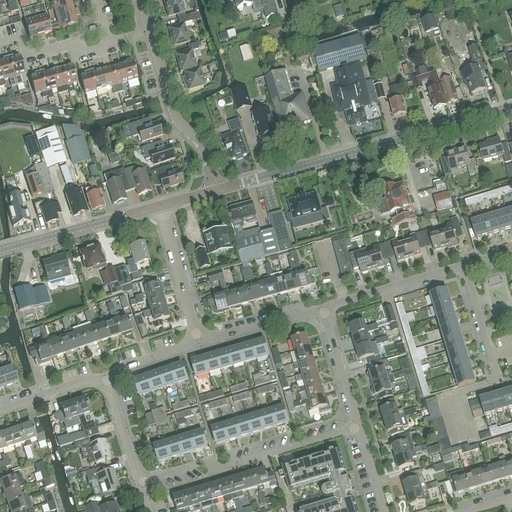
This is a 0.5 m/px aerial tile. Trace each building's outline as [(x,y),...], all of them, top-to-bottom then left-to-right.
[(51,0),(54,9),(72,4),(70,0),(51,0)] [(190,15),(189,11),(184,12),(180,0),(163,0),(168,17),(181,13),(182,17),(190,15)] [(234,0),(238,9),(252,5),(254,13),(264,10),(267,20),(278,17),(273,0),(269,0),(266,1),(266,0),(234,0)] [(54,9),(57,19),(71,15),(70,12),(74,11),(72,4),(54,9)] [(35,18),(39,32),(43,31),(44,35),(51,33),(48,22),(46,15),(35,18)] [(57,19),(58,23),(60,30),(78,25),(75,18),(72,19),(71,15),(57,19)] [(190,15),(182,17),(177,19),(179,25),(168,28),(173,47),(189,42),(184,24),(192,22),(190,15)] [(438,29),(434,16),(421,20),(425,34),(438,29)] [(25,21),(30,39),(37,37),(36,33),(39,32),(35,18),(25,21)] [(360,33),(364,50),(375,47),(371,30),(360,33)] [(370,102),(374,101),(370,83),(365,84),(360,62),(367,60),(360,36),(313,49),(320,72),(335,68),(339,85),(332,87),(338,112),(345,110),(346,113),(350,128),(367,123),(363,107),(371,105),(370,102)] [(199,50),(197,43),(187,46),(189,51),(192,50),(192,52),(199,50)] [(243,62),(253,59),(248,44),(239,47),(243,62)] [(478,47),(469,50),(474,64),(483,61),(478,47)] [(197,68),(192,52),(192,50),(189,51),(176,54),(181,72),(184,72),(197,68)] [(16,56),(14,55),(9,57),(17,85),(22,84),(20,76),(25,74),(20,57),(16,58),(16,56)] [(0,62),(0,66),(4,80),(9,79),(12,87),(17,85),(9,57),(3,58),(2,60),(3,62),(0,62)] [(126,64),(122,65),(127,83),(138,80),(132,60),(131,59),(126,61),(126,62),(126,64)] [(73,65),(62,69),(68,91),(69,93),(74,92),(72,85),(78,83),(73,65)] [(112,68),(119,93),(124,91),(122,84),(127,83),(122,65),(112,68)] [(184,72),(185,78),(182,78),(185,87),(188,86),(189,90),(205,86),(200,67),(197,68),(184,72)] [(478,67),(461,73),(466,87),(469,87),(471,95),(486,90),(478,67)] [(106,89),(111,87),(113,94),(119,93),(112,68),(101,71),(106,89)] [(418,75),(412,77),(417,90),(423,88),(421,81),(430,78),(433,88),(428,90),(434,109),(445,105),(434,70),(428,72),(427,68),(424,70),(424,69),(420,70),(420,71),(417,72),(418,75)] [(62,69),(51,72),(56,89),(58,95),(68,91),(62,69)] [(436,71),(447,104),(458,101),(451,79),(445,81),(441,69),(436,71)] [(45,70),(40,72),(47,97),(48,100),(53,98),(51,91),(56,89),(51,72),(47,73),(47,71),(45,70)] [(97,70),(95,70),(90,71),(96,92),(106,89),(101,71),(97,72),(97,70)] [(89,71),(84,73),(83,74),(84,76),(80,77),(85,95),(96,92),(90,71),(89,71)] [(34,76),(30,78),(35,95),(42,93),(43,98),(47,97),(40,72),(35,73),(34,75),(34,76)] [(287,72),(265,78),(281,130),(311,121),(303,94),(294,97),(287,72)] [(393,100),(390,101),(394,116),(406,113),(399,85),(390,87),(393,100)] [(232,93),(237,112),(252,108),(246,89),(232,93)] [(132,100),(134,106),(144,103),(142,97),(132,100)] [(261,111),(263,115),(254,117),(260,138),(261,138),(264,139),(268,138),(269,135),(276,133),(270,112),(269,109),(261,111)] [(159,126),(158,122),(152,124),(150,119),(128,126),(132,138),(140,135),(142,142),(162,135),(161,131),(163,131),(161,126),(159,126)] [(228,151),(228,152),(229,151),(231,160),(236,158),(236,160),(238,160),(242,159),(243,157),(242,156),(247,154),(239,132),(243,131),(239,120),(228,123),(232,134),(224,137),(226,145),(226,146),(227,146),(228,151)] [(57,134),(38,141),(47,169),(66,163),(57,134)] [(33,136),(24,139),(31,158),(39,155),(33,136)] [(66,143),(73,166),(90,160),(83,137),(66,143)] [(511,162),(508,150),(503,151),(499,138),(491,141),(492,143),(479,146),(483,161),(503,156),(505,164),(511,162)] [(164,148),(162,142),(141,149),(145,161),(151,159),(154,165),(174,158),(173,155),(175,154),(173,149),(171,149),(170,146),(164,148)] [(447,158),(440,160),(445,176),(451,174),(450,171),(467,166),(470,177),(478,174),(474,160),(469,162),(465,148),(446,153),(447,158)] [(54,191),(45,164),(34,167),(35,171),(25,175),(27,183),(32,198),(54,191)] [(155,185),(161,183),(163,190),(184,183),(179,170),(173,172),(171,166),(151,173),(155,185)] [(135,167),(124,171),(123,171),(130,191),(136,189),(138,196),(151,191),(144,171),(137,173),(135,167)] [(123,169),(104,175),(114,204),(117,203),(118,204),(123,202),(123,201),(126,200),(124,193),(130,191),(123,171),(124,171),(123,169)] [(394,227),(417,220),(415,212),(412,213),(410,207),(411,207),(404,184),(394,187),(394,186),(383,189),(386,200),(377,203),(377,205),(377,206),(379,212),(380,212),(380,214),(390,211),(391,213),(396,212),(397,218),(392,219),(394,227)] [(511,189),(511,186),(499,189),(501,196),(511,192),(511,189)] [(92,188),(85,191),(92,211),(98,209),(99,210),(103,209),(103,208),(104,207),(99,191),(94,193),(92,188)] [(499,189),(488,193),(490,199),(501,196),(499,189)] [(81,191),(66,196),(73,217),(87,212),(88,212),(81,191)] [(488,193),(476,196),(478,203),(490,199),(488,193)] [(12,210),(8,211),(11,222),(12,222),(13,227),(13,228),(31,223),(31,222),(23,194),(9,198),(10,202),(9,203),(10,205),(12,210)] [(292,214),(286,215),(288,222),(294,220),(296,228),(327,219),(325,211),(321,212),(316,194),(306,197),(305,196),(299,198),(288,201),(292,214)] [(449,195),(435,199),(438,213),(452,209),(449,195)] [(478,203),(476,196),(465,200),(467,206),(478,203)] [(43,203),(35,206),(39,218),(42,217),(45,226),(58,221),(56,215),(61,214),(58,205),(53,206),(45,209),(43,203)] [(251,203),(245,205),(245,206),(231,210),(232,213),(228,214),(230,224),(231,224),(235,243),(235,242),(243,240),(240,227),(242,226),(241,222),(248,221),(248,223),(257,220),(256,217),(253,204),(251,204),(251,203)] [(269,216),(274,232),(280,254),(292,250),(282,212),(269,216)] [(506,212),(495,216),(499,232),(511,228),(506,212)] [(495,216),(483,219),(488,235),(499,232),(495,216)] [(464,220),(468,230),(473,229),(470,219),(464,220)] [(488,235),(483,219),(471,223),(476,239),(488,235)] [(456,238),(462,236),(458,221),(446,225),(448,230),(441,232),(446,248),(450,247),(451,248),(458,246),(456,238)] [(434,252),(446,248),(441,232),(434,234),(433,229),(421,233),(426,247),(432,245),(434,252)] [(206,236),(211,255),(231,250),(226,230),(206,236)] [(265,257),(280,254),(274,232),(259,236),(265,257)] [(404,243),(409,259),(421,256),(419,249),(426,247),(421,233),(409,236),(411,241),(404,243)] [(343,235),(332,238),(333,243),(345,240),(343,235)] [(265,257),(259,236),(247,239),(243,240),(235,243),(241,264),(265,257)] [(345,240),(333,243),(333,244),(335,249),(346,246),(345,240)] [(398,263),(409,259),(404,243),(398,245),(396,240),(384,244),(389,258),(396,256),(398,263)] [(127,263),(128,266),(130,275),(137,273),(135,265),(150,261),(145,243),(129,247),(133,261),(127,263)] [(373,270),(384,267),(382,260),(389,258),(384,244),(373,247),(374,252),(368,254),(373,270)] [(94,272),(106,268),(99,246),(81,252),(86,270),(93,267),(94,272)] [(346,246),(335,249),(336,255),(348,252),(346,246)] [(196,253),(201,270),(210,267),(205,250),(196,253)] [(296,251),(289,253),(291,258),(299,290),(311,287),(311,286),(314,285),(315,283),(314,278),(312,277),(309,278),(307,272),(302,273),(296,251)] [(356,258),(361,274),(373,270),(368,254),(361,256),(359,251),(355,253),(356,258)] [(348,252),(336,255),(338,261),(349,258),(348,252)] [(56,260),(43,263),(47,278),(48,283),(70,277),(69,272),(64,256),(56,258),(56,260)] [(290,276),(284,278),(288,293),(299,290),(291,258),(288,258),(291,270),(288,271),(290,276)] [(349,258),(338,261),(339,267),(351,263),(349,258)] [(351,263),(339,267),(341,272),(352,269),(351,263)] [(111,295),(121,292),(120,287),(131,283),(129,275),(130,275),(128,266),(115,270),(119,283),(111,285),(110,284),(108,285),(111,295)] [(119,283),(115,270),(114,268),(106,270),(110,284),(111,285),(119,283)] [(251,269),(242,271),(243,277),(248,276),(249,282),(247,283),(249,287),(253,302),(264,299),(260,284),(255,286),(251,269)] [(352,269),(341,272),(342,278),(354,275),(352,269)] [(265,283),(260,284),(264,299),(276,296),(271,276),(273,276),(272,270),(266,271),(268,277),(264,278),(265,283)] [(222,271),(208,276),(210,282),(219,280),(224,278),(222,271)] [(273,276),(271,276),(276,296),(288,293),(284,278),(282,273),(273,276)] [(224,278),(219,280),(222,290),(224,289),(229,309),(234,307),(235,309),(237,310),(240,309),(242,307),(241,306),(237,291),(231,292),(230,287),(226,288),(224,278)] [(159,285),(159,284),(152,286),(150,280),(142,282),(145,294),(141,295),(142,300),(147,299),(147,300),(162,295),(161,292),(163,291),(164,290),(162,285),(161,284),(159,285)] [(21,310),(22,310),(35,306),(49,303),(46,289),(45,287),(38,288),(37,284),(15,290),(21,310)] [(249,287),(237,291),(241,306),(253,302),(249,287)] [(218,296),(207,299),(209,306),(210,305),(211,309),(211,311),(212,312),(213,313),(215,314),(217,314),(218,314),(225,312),(225,310),(229,309),(224,289),(222,290),(217,291),(218,296)] [(434,307),(450,302),(447,290),(430,295),(434,307)] [(166,307),(162,295),(147,300),(150,311),(166,307)] [(125,296),(119,298),(123,310),(129,308),(125,296)] [(437,318),(454,313),(450,302),(434,307),(437,318)] [(406,315),(402,303),(396,305),(399,317),(406,315)] [(150,311),(154,323),(155,328),(162,326),(161,321),(169,319),(166,307),(150,311)] [(384,309),(388,324),(396,322),(391,307),(384,309)] [(133,315),(138,327),(143,325),(139,313),(133,315)] [(440,330),(457,325),(454,313),(437,318),(440,330)] [(119,314),(113,316),(115,321),(120,336),(125,334),(126,335),(127,336),(131,335),(131,333),(131,332),(132,332),(126,317),(121,319),(119,314)] [(406,315),(399,317),(403,328),(410,326),(406,315)] [(93,323),(91,324),(92,328),(97,343),(109,340),(104,325),(97,327),(95,321),(93,322),(93,323)] [(115,321),(104,325),(109,340),(120,336),(115,321)] [(364,321),(349,326),(352,337),(368,333),(379,330),(377,324),(366,328),(364,321)] [(88,323),(79,326),(81,332),(86,347),(97,343),(92,328),(91,324),(88,325),(88,323)] [(444,341),(460,336),(457,325),(440,330),(444,341)] [(70,331),(68,332),(69,336),(74,351),(86,347),(81,332),(79,326),(70,330),(70,331)] [(403,328),(406,340),(413,338),(410,326),(403,328)] [(65,338),(58,340),(63,355),(74,351),(69,336),(68,332),(66,332),(65,331),(63,332),(65,338)] [(35,349),(29,352),(31,358),(35,357),(38,367),(49,363),(48,360),(52,359),(47,344),(45,340),(48,339),(46,332),(41,334),(43,340),(41,341),(42,346),(35,348),(35,349)] [(368,333),(352,337),(356,349),(372,344),(368,333)] [(306,335),(291,339),(295,351),(310,347),(306,335)] [(447,353),(464,348),(460,336),(444,341),(447,353)] [(413,338),(406,340),(410,351),(416,349),(413,338)] [(58,340),(47,344),(52,359),(63,355),(58,340)] [(265,340),(252,344),(257,360),(269,356),(265,340)] [(372,344),(356,349),(359,361),(367,358),(369,365),(375,363),(375,364),(382,362),(377,346),(376,343),(372,344)] [(252,344),(240,347),(245,363),(257,360),(252,344)] [(240,347),(228,351),(233,367),(245,363),(240,347)] [(271,349),(274,358),(280,356),(277,347),(271,349)] [(310,347),(295,351),(298,363),(313,359),(310,347)] [(451,364),(467,359),(464,348),(447,353),(451,364)] [(416,349),(410,351),(413,363),(420,361),(416,349)] [(228,351),(216,354),(220,370),(233,367),(228,351)] [(216,354),(204,358),(208,374),(220,370),(216,354)] [(280,356),(274,358),(276,365),(282,363),(280,356)] [(204,358),(191,362),(196,377),(208,374),(204,358)] [(298,363),(293,365),(295,371),(300,369),(302,375),(317,371),(313,359),(298,363)] [(454,376),(471,371),(467,359),(451,364),(454,376)] [(368,374),(367,375),(368,379),(370,380),(371,379),(372,384),(393,378),(394,381),(399,379),(398,374),(392,375),(392,372),(386,374),(385,368),(389,367),(387,360),(382,362),(375,364),(377,370),(369,373),(368,374)] [(420,361),(413,363),(417,374),(423,372),(420,361)] [(182,364),(170,368),(176,384),(188,380),(182,364)] [(170,368),(158,372),(164,388),(176,384),(170,368)] [(12,369),(1,372),(6,387),(17,383),(12,369)] [(411,370),(398,374),(399,379),(405,378),(406,380),(413,378),(411,370)] [(278,373),(280,381),(287,380),(284,371),(278,373)] [(302,375),(295,377),(297,383),(303,381),(305,387),(320,383),(317,371),(302,375)] [(458,387),(474,382),(471,371),(454,376),(458,387)] [(158,372),(146,377),(151,392),(164,388),(158,372)] [(423,372),(417,374),(420,386),(427,384),(423,372)] [(270,376),(262,379),(263,385),(272,382),(277,381),(275,375),(270,376)] [(146,377),(134,381),(139,396),(141,396),(151,392),(146,377)] [(373,389),(372,391),(373,395),(375,396),(376,395),(376,396),(378,395),(379,400),(393,396),(390,385),(395,383),(394,381),(393,378),(372,384),(374,389),(373,389)] [(262,379),(254,381),(255,387),(263,385),(262,379)] [(287,380),(280,381),(283,389),(289,388),(287,380)] [(305,387),(298,390),(299,394),(307,392),(309,399),(324,395),(320,383),(305,387)] [(246,384),(238,386),(240,392),(248,389),(246,384)] [(427,384),(420,386),(423,397),(430,395),(427,384)] [(273,385),(265,388),(266,393),(274,391),(273,385)] [(238,386),(230,388),(232,394),(240,392),(238,386)] [(265,388),(256,390),(258,396),(266,393),(265,388)] [(511,390),(503,393),(508,409),(511,407),(511,390)] [(222,391),(214,393),(216,399),(224,397),(222,391)] [(249,392),(240,395),(242,401),(250,398),(249,392)] [(214,393),(206,395),(208,402),(216,399),(214,393)] [(503,393),(492,396),(497,413),(503,411),(504,415),(509,414),(508,409),(503,393)] [(240,395),(232,397),(234,403),(242,401),(240,395)] [(294,404),(288,406),(290,414),(296,412),(295,408),(307,405),(309,412),(318,410),(319,415),(329,413),(330,411),(327,399),(325,400),(324,395),(309,399),(294,404)] [(292,396),(285,398),(288,406),(294,404),(292,396)] [(482,405),(483,411),(485,416),(497,413),(492,396),(480,400),(482,405)] [(85,398),(72,402),(77,417),(78,417),(81,424),(83,433),(85,439),(97,435),(94,426),(88,428),(87,426),(83,415),(89,413),(85,398)] [(436,398),(425,401),(427,406),(429,412),(439,408),(438,403),(436,398)] [(225,400),(217,402),(219,408),(227,406),(225,400)] [(387,407),(380,409),(384,421),(404,415),(405,417),(406,417),(411,416),(409,411),(403,413),(402,410),(398,411),(394,400),(386,402),(387,407)] [(482,405),(480,400),(469,403),(471,409),(482,405)] [(56,414),(54,416),(60,423),(64,422),(66,429),(80,425),(77,417),(72,402),(71,403),(70,401),(66,402),(66,404),(60,406),(62,412),(56,414)] [(188,401),(180,403),(182,409),(190,407),(188,401)] [(217,402),(209,404),(211,410),(219,408),(217,402)] [(180,403),(172,406),(174,412),(182,409),(180,403)] [(483,411),(482,405),(471,409),(472,414),(483,411)] [(267,412),(260,414),(265,430),(277,426),(272,410),(271,406),(265,408),(267,412)] [(284,407),(272,410),(277,426),(289,423),(284,407)] [(164,408),(158,410),(160,418),(166,416),(166,414),(164,408)] [(439,408),(429,412),(430,417),(441,413),(439,408)] [(158,410),(152,411),(152,414),(154,419),(160,418),(158,410)] [(191,410),(183,412),(185,418),(193,416),(191,410)] [(474,419),(485,416),(483,411),(472,414),(474,419)] [(183,412),(175,415),(177,421),(185,418),(183,412)] [(430,417),(432,422),(442,419),(441,413),(430,417)] [(152,414),(145,416),(148,427),(156,425),(154,419),(152,414)] [(260,414),(248,418),(253,434),(265,430),(260,414)] [(404,415),(384,421),(388,433),(390,432),(391,437),(404,433),(403,428),(409,426),(406,417),(405,417),(404,415)] [(166,416),(160,418),(163,426),(169,424),(167,417),(166,416)] [(160,418),(154,419),(156,425),(156,428),(163,426),(160,418)] [(248,418),(236,421),(240,437),(253,434),(248,418)] [(432,422),(433,425),(433,427),(444,424),(442,419),(432,422)] [(236,421),(223,425),(228,441),(240,437),(236,421)] [(25,425),(19,427),(25,443),(26,446),(23,448),(25,454),(28,453),(30,452),(29,446),(31,446),(30,441),(36,439),(37,443),(45,440),(41,428),(33,430),(31,423),(30,423),(29,422),(25,423),(25,425)] [(511,423),(501,427),(503,433),(511,430),(511,423)] [(444,424),(433,427),(435,432),(445,429),(444,424)] [(223,425),(211,429),(216,445),(228,441),(223,425)] [(19,427),(8,431),(13,446),(25,443),(19,427)] [(503,433),(501,427),(490,430),(492,437),(503,433)] [(435,432),(437,437),(447,434),(445,429),(435,432)] [(8,431),(0,433),(0,445),(2,450),(13,446),(8,431)] [(203,431),(191,435),(196,451),(208,447),(203,431)] [(60,447),(84,439),(82,433),(68,438),(68,436),(57,439),(60,447)] [(399,444),(392,446),(395,458),(415,452),(416,454),(422,452),(420,448),(415,449),(410,433),(397,437),(399,444)] [(492,438),(490,433),(479,436),(481,441),(492,438)] [(437,437),(438,443),(449,439),(447,434),(437,437)] [(191,435),(178,439),(183,455),(196,451),(191,435)] [(494,444),(506,441),(505,436),(493,439),(494,444)] [(161,444),(154,446),(158,462),(171,458),(166,442),(165,438),(160,440),(161,444)] [(88,439),(73,444),(75,450),(90,446),(90,445),(88,439)] [(166,442),(171,458),(183,455),(178,439),(166,442)] [(438,443),(439,444),(439,446),(440,448),(450,444),(449,439),(438,443)] [(90,445),(90,446),(95,464),(110,459),(104,441),(90,445)] [(440,448),(441,453),(452,450),(450,444),(440,448)] [(469,444),(457,447),(458,451),(462,450),(463,453),(471,451),(469,447),(469,444)] [(439,446),(428,450),(430,456),(441,453),(440,448),(439,446)] [(443,457),(458,452),(456,448),(452,450),(441,453),(443,457)] [(282,467),(289,491),(332,478),(334,486),(326,488),(325,489),(324,489),(324,490),(323,490),(323,491),(322,492),(322,493),(322,494),(322,495),(323,496),(324,497),(325,498),(326,498),(327,499),(328,499),(329,498),(337,496),(339,504),(312,511),(358,511),(339,449),(334,451),(334,454),(330,455),(330,452),(323,454),(324,457),(319,458),(319,456),(303,460),(304,463),(298,465),(297,462),(282,467)] [(415,452),(395,458),(399,470),(414,465),(412,459),(417,457),(416,454),(415,452)] [(505,456),(498,458),(501,465),(505,480),(511,477),(511,461),(507,463),(505,456)] [(7,473),(5,468),(10,467),(8,461),(3,463),(0,463),(0,475),(7,473)] [(44,462),(34,466),(37,474),(40,473),(47,471),(44,462)] [(493,483),(505,480),(501,465),(489,469),(493,483)] [(258,487),(259,491),(257,492),(259,499),(264,497),(262,491),(264,491),(263,486),(270,484),(272,488),(277,487),(276,482),(273,474),(267,475),(265,468),(264,468),(264,467),(263,467),(259,468),(258,469),(259,470),(253,472),(253,473),(258,488),(258,487)] [(102,468),(86,473),(89,483),(97,480),(102,496),(119,491),(117,482),(115,482),(113,478),(115,477),(113,471),(104,473),(102,468)] [(77,475),(75,469),(65,472),(66,478),(77,475)] [(481,487),(493,483),(489,469),(477,472),(481,487)] [(411,481),(403,483),(407,495),(426,489),(427,491),(433,489),(432,485),(426,486),(423,477),(421,470),(409,474),(411,481)] [(47,471),(40,473),(43,481),(49,479),(47,471)] [(453,492),(453,494),(457,493),(458,494),(469,490),(465,476),(464,471),(448,476),(450,482),(453,492)] [(246,491),(258,488),(253,473),(253,472),(242,475),(246,491)] [(275,474),(286,511),(292,511),(280,472),(275,474)] [(469,490),(481,487),(477,472),(465,476),(469,490)] [(240,473),(236,475),(234,476),(235,477),(230,479),(235,494),(236,498),(234,499),(236,506),(241,504),(239,498),(243,496),(242,492),(246,491),(242,475),(241,474),(240,473)] [(20,475),(15,477),(0,482),(0,483),(3,494),(19,489),(24,487),(23,482),(20,475)] [(399,477),(387,477),(387,487),(399,487),(399,477)] [(49,479),(43,481),(45,489),(46,488),(52,487),(49,479)] [(235,494),(230,479),(218,482),(219,483),(223,498),(225,503),(232,501),(231,500),(234,499),(236,498),(235,494)] [(213,506),(211,507),(212,511),(214,511),(218,511),(216,505),(218,504),(217,500),(223,498),(218,482),(207,486),(207,487),(213,506)] [(438,483),(432,485),(433,489),(439,488),(442,497),(448,495),(448,493),(445,483),(438,485),(438,483)] [(200,504),(207,502),(208,507),(211,507),(213,506),(207,487),(207,486),(195,489),(200,504)] [(3,494),(7,505),(23,500),(26,499),(25,494),(21,495),(19,489),(3,494)] [(192,511),(192,510),(193,510),(192,507),(200,504),(195,489),(184,493),(189,511),(192,511)] [(426,489),(407,495),(410,507),(425,502),(423,495),(426,494),(427,492),(427,491),(426,489)] [(189,511),(184,493),(179,494),(179,493),(178,493),(172,494),(171,497),(173,502),(174,503),(176,510),(171,511),(170,511),(189,511)] [(51,494),(44,496),(47,505),(54,503),(51,494)] [(28,498),(23,500),(7,505),(9,511),(25,511),(32,510),(28,498)] [(54,503),(47,505),(49,511),(51,511),(56,510),(54,503)] [(83,507),(84,511),(115,511),(115,510),(117,510),(115,503),(99,508),(97,503),(83,507)]
